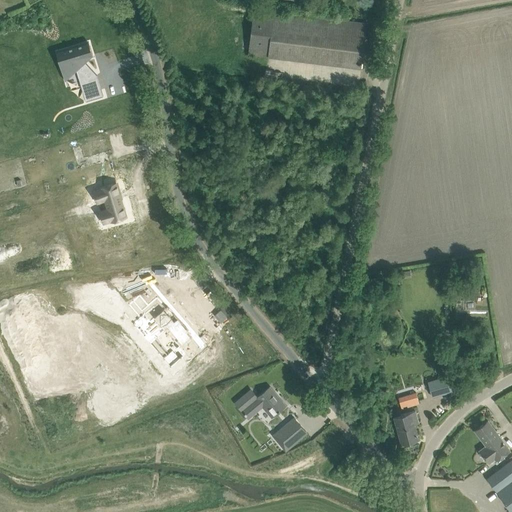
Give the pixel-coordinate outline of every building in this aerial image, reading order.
[(361,68),(367,22),(254,9),(248,54),(361,68)] [(85,62),(93,55),(89,42),(56,51),(65,80),(76,69),(86,80),(88,81),(97,75),(85,62)] [(92,99),(103,96),(101,89),(91,92),(90,93),(92,98),(92,99)] [(126,216),(116,183),(101,187),(102,188),(94,190),(97,201),(105,199),(108,209),(100,211),(104,222),(111,220),(126,216)] [(145,294),(134,304),(144,316),(137,322),(176,366),(191,352),(181,340),(183,338),(189,345),(198,337),(192,331),(194,329),(172,304),(171,306),(162,296),(153,304),(145,294)] [(272,416),(285,404),(270,386),(257,397),(251,389),(236,402),(249,417),(263,405),(272,416)] [(416,392),(399,397),(402,407),(420,402),(416,392)] [(394,416),(402,443),(402,444),(418,439),(414,424),(419,423),(415,410),(394,416)] [(294,417),(273,435),(286,451),(307,433),(294,417)] [(483,453),(482,454),(489,462),(495,458),(496,460),(510,450),(488,420),(475,430),(486,445),(482,448),(482,449),(483,449),(484,451),(484,453),(483,453)] [(511,459),(488,478),(511,508),(511,459)] [(354,474),(343,465),(338,471),(349,480),(354,474)]
